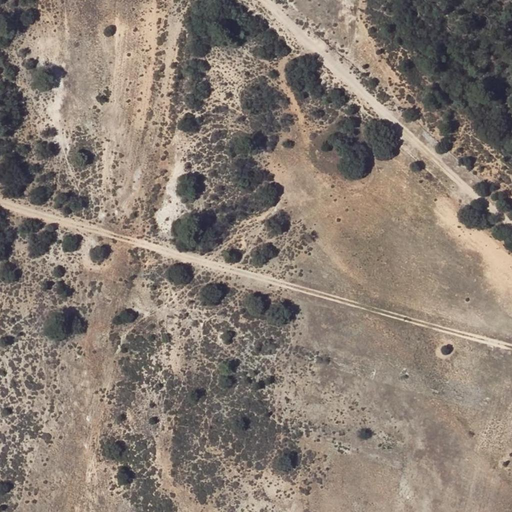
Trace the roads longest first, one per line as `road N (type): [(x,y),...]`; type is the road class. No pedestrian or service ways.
road 1 (track): [(0,202),(511,348)]
road 2 (track): [(511,225),(263,0)]
